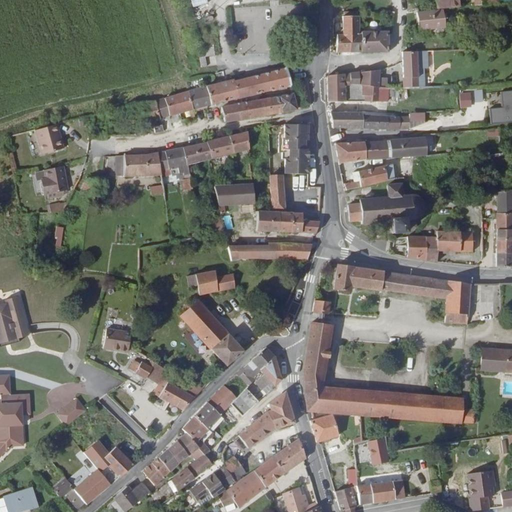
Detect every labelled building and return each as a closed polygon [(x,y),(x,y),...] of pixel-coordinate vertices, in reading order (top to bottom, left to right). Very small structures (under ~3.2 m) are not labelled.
[(481,8),(480,0),(471,0),(472,8),(481,8)] [(453,32),(453,12),(425,14),(425,33),(453,32)] [(392,21),(400,21),(400,13),(392,13),(392,21)] [(335,34),(342,34),(354,34),(363,34),(363,18),(347,18),(348,23),(335,23),(335,34)] [(387,34),(392,34),(400,26),(400,24),(391,24),(387,34)] [(342,53),(354,53),(354,34),(342,34),(342,53)] [(354,53),(366,53),(366,34),(363,34),(354,34),(354,53)] [(366,34),(366,53),(393,52),(392,34),(387,34),(366,34)] [(201,66),(215,65),(215,42),(204,42),(205,58),(201,58),(201,66)] [(273,52),(273,42),(235,42),(235,53),(273,52)] [(424,54),(415,54),(409,54),(410,66),(410,90),(430,88),(430,70),(434,70),(434,53),(424,54)] [(287,69),(239,81),(244,97),(291,85),(287,69)] [(383,91),(383,71),(370,73),(370,83),(370,92),(383,91)] [(370,83),(370,73),(361,74),(362,83),(370,83)] [(362,83),(361,74),(348,76),(349,84),(362,83)] [(370,92),(370,83),(362,83),(349,84),(344,84),(344,76),(328,77),(329,103),(371,101),(370,92)] [(239,81),(226,84),(230,101),(244,97),(239,81)] [(226,84),(197,91),(196,92),(200,108),(230,101),(226,84)] [(511,89),(502,90),(503,107),(491,108),(492,123),(511,121),(511,89)] [(383,100),(383,91),(370,92),(371,101),(383,100)] [(200,108),(196,92),(175,97),(179,114),(197,109),(200,108)] [(460,92),(460,107),(473,107),(472,92),(460,92)] [(298,107),(294,94),(226,109),(228,123),(298,107)] [(179,114),(175,97),(165,99),(169,116),(179,114)] [(169,116),(165,99),(132,107),(137,125),(137,128),(145,126),(145,122),(169,116)] [(354,111),(330,111),(330,127),(355,126),(365,126),(365,117),(354,117),(354,111)] [(428,131),(429,113),(411,114),(411,126),(425,131),(428,131)] [(411,126),(411,114),(401,115),(402,126),(411,126)] [(387,115),(371,116),(365,117),(365,126),(388,126),(387,115)] [(402,126),(401,115),(387,115),(388,126),(402,126)] [(97,123),(96,116),(89,118),(88,124),(97,123)] [(68,149),(62,125),(38,131),(43,155),(68,149)] [(137,128),(137,125),(124,128),(126,136),(138,134),(137,128)] [(167,125),(159,127),(161,134),(168,132),(167,125)] [(307,142),(306,125),(286,128),(287,139),(280,139),(280,156),(284,156),(285,163),(288,163),(288,178),(311,177),(310,152),(307,152),(307,142)] [(500,128),(487,129),(488,137),(501,136),(500,128)] [(251,156),(249,138),(231,141),(233,159),(251,156)] [(428,154),(427,140),(370,142),(371,162),(428,160),(428,154)] [(233,159),(231,141),(207,145),(210,163),(231,159),(233,159)] [(370,142),(333,144),(337,163),(371,162),(370,142)] [(210,163),(207,145),(183,149),(186,166),(207,164),(210,163)] [(186,166),(183,149),(165,152),(167,170),(177,168),(178,177),(182,176),(183,181),(181,181),(183,192),(190,191),(186,166)] [(167,170),(165,152),(157,153),(159,171),(167,170)] [(492,166),(492,160),(491,152),(482,154),(483,167),(492,166)] [(159,171),(157,153),(114,160),(119,180),(160,177),(159,171)] [(511,174),(511,162),(492,166),(483,167),(483,176),(511,174)] [(394,165),(395,181),(402,180),(403,181),(402,164),(394,165)] [(402,164),(403,181),(412,187),(413,187),(412,178),(411,164),(402,164)] [(411,164),(412,178),(422,177),(421,164),(411,164)] [(177,168),(167,170),(168,178),(178,177),(177,168)] [(358,181),(340,183),(341,189),(391,182),(391,169),(357,174),(358,181)] [(168,178),(167,170),(159,171),(160,177),(160,179),(168,178)] [(70,173),(49,175),(50,185),(45,186),(46,200),(51,200),(72,197),(70,173)] [(89,192),(94,182),(87,179),(82,189),(89,192)] [(274,213),(286,214),(285,181),(272,181),(274,213)] [(169,185),(168,185),(161,186),(161,188),(162,195),(162,197),(170,196),(169,185)] [(91,190),(93,203),(113,199),(110,186),(91,190)] [(162,195),(161,188),(147,189),(148,196),(162,195)] [(256,205),(254,188),(235,190),(214,192),(218,209),(233,208),(234,211),(240,212),(240,207),(256,205)] [(356,204),(344,204),(344,212),(344,221),(356,221),(356,226),(382,226),(383,239),(401,239),(411,233),(411,226),(413,226),(415,225),(417,225),(419,224),(421,223),(422,222),(424,220),(425,218),(426,216),(426,214),(426,212),(426,210),(425,209),(424,206),(423,204),(421,203),(419,201),(417,200),(399,200),(399,189),(383,189),(383,200),(356,200),(356,204)] [(48,205),(50,213),(65,209),(63,201),(48,205)] [(511,206),(497,206),(497,223),(497,229),(511,229),(511,206)] [(274,234),(274,213),(259,213),(259,233),(274,234)] [(312,234),(313,221),(292,222),(292,214),(286,214),(274,213),(274,234),(312,234)] [(221,220),(207,224),(209,234),(223,230),(221,220)] [(204,228),(197,230),(198,238),(206,235),(204,228)] [(511,229),(497,229),(497,242),(511,242),(511,229)] [(435,239),(420,240),(421,265),(427,266),(435,267),(435,252),(470,253),(471,235),(435,233),(435,239)] [(61,240),(52,240),(52,250),(60,251),(61,240)] [(405,240),(403,242),(403,262),(421,265),(420,240),(405,240)] [(511,242),(497,242),(497,256),(511,256),(511,242)] [(266,244),(226,244),(230,258),(265,259),(266,244)] [(281,260),(281,244),(266,244),(265,259),(281,260)] [(308,261),(311,244),(281,244),(281,260),(308,261)] [(511,256),(497,256),(497,270),(511,269),(511,256)] [(201,299),(220,291),(216,279),(213,270),(193,278),(197,289),(201,299)] [(216,279),(220,291),(234,286),(232,273),(216,279)] [(467,333),(470,295),(446,291),(335,275),(333,297),(353,299),(354,293),(383,298),(383,296),(440,305),(439,331),(467,333)] [(188,292),(197,289),(193,278),(184,281),(188,292)] [(0,346),(5,346),(4,342),(8,341),(9,344),(18,342),(17,338),(27,336),(17,297),(4,300),(5,303),(0,304),(0,346)] [(227,372),(244,357),(199,307),(194,311),(192,309),(183,317),(185,319),(182,322),(227,372)] [(329,309),(315,307),(313,319),(328,320),(329,309)] [(127,353),(130,339),(106,334),(105,338),(99,337),(97,347),(102,349),(101,353),(126,358),(127,353)] [(331,336),(311,334),(304,382),(309,416),(358,420),(463,427),(463,415),(464,407),(323,394),(331,336)] [(269,348),(241,373),(252,386),(256,382),(255,378),(263,372),(261,370),(277,358),(269,348)] [(503,356),(480,354),(478,376),(502,378),(503,356)] [(511,356),(503,356),(502,378),(511,378),(511,356)] [(258,382),(268,394),(283,380),(277,358),(261,370),(263,372),(266,376),(258,382)] [(154,368),(145,363),(139,372),(135,369),(130,378),(143,386),(146,381),(154,368)] [(164,374),(154,368),(146,381),(155,387),(160,379),(161,380),(164,374)] [(12,448),(23,447),(21,415),(26,415),(25,395),(9,396),(8,376),(0,376),(0,395),(3,395),(3,404),(0,404),(0,455),(5,451),(6,453),(12,448)] [(171,410),(180,394),(169,388),(171,384),(161,380),(160,379),(155,387),(159,389),(153,399),(159,403),(171,410)] [(232,382),(227,386),(233,394),(238,389),(232,382)] [(227,386),(218,396),(230,408),(234,405),(238,400),(233,394),(227,386)] [(198,400),(204,394),(192,387),(187,394),(198,400)] [(185,418),(196,403),(180,394),(171,410),(185,418)] [(296,425),(287,394),(271,403),(272,411),(269,412),(243,433),(253,446),(278,426),(296,425)] [(218,396),(211,404),(222,416),(230,408),(218,396)] [(238,400),(234,405),(244,416),(260,401),(255,396),(246,403),(241,397),(238,400)] [(65,425),(87,410),(78,397),(56,412),(65,425)] [(211,404),(198,419),(208,429),(221,417),(222,416),(211,404)] [(476,416),(463,415),(463,427),(475,428),(476,416)] [(201,436),(205,441),(213,433),(211,432),(224,420),(221,417),(208,429),(201,436)] [(203,451),(207,456),(213,451),(205,441),(201,436),(208,429),(198,419),(186,432),(192,439),(203,451)] [(333,421),(312,427),(318,447),(338,441),(333,421)] [(370,439),(372,464),(390,462),(387,437),(370,439)] [(193,460),(195,457),(203,451),(192,439),(183,447),(193,460)] [(307,462),(300,439),(277,453),(287,473),(307,462)] [(174,455),(183,468),(193,460),(183,447),(174,455)] [(109,491),(130,472),(113,452),(106,458),(98,450),(84,462),(109,491)] [(195,457),(200,463),(207,456),(203,451),(195,457)] [(222,457),(224,459),(226,463),(227,465),(232,460),(226,451),(222,457)] [(287,473),(277,453),(256,467),(266,486),(287,473)] [(162,465),(172,478),(183,468),(174,455),(162,465)] [(194,481),(213,463),(207,456),(200,463),(173,486),(179,493),(194,481)] [(231,473),(227,465),(226,463),(196,486),(203,496),(231,473)] [(162,465),(145,480),(155,492),(172,478),(162,465)] [(266,486),(256,467),(239,478),(249,496),(266,486)] [(359,490),(359,473),(351,473),(351,492),(359,490)] [(471,511),(490,511),(489,501),(494,500),(491,485),(495,485),(493,474),(468,478),(473,503),(470,504),(471,511)] [(239,478),(235,481),(220,490),(225,499),(233,494),(238,503),(249,496),(239,478)] [(363,508),(406,501),(403,482),(359,490),(363,508)] [(433,493),(441,493),(440,482),(431,483),(433,493)] [(66,502),(71,507),(78,501),(73,496),(69,491),(61,483),(50,493),(62,506),(66,502)] [(85,509),(87,511),(96,503),(82,488),(73,496),(78,501),(85,509)] [(307,511),(304,504),(299,489),(284,493),(291,511),(307,511)] [(129,494),(117,504),(119,508),(122,511),(135,511),(151,500),(143,490),(132,498),(129,494)] [(355,511),(351,492),(338,495),(340,511),(355,511)] [(511,496),(497,499),(499,511),(502,511),(511,510),(511,496)] [(0,506),(0,511),(37,511),(33,497),(0,506)] [(311,511),(320,508),(318,499),(304,504),(307,511),(311,511)] [(74,511),(81,511),(85,509),(78,501),(71,507),(74,511)]
